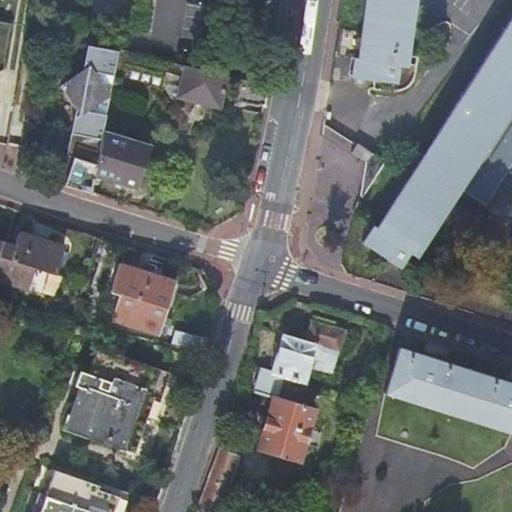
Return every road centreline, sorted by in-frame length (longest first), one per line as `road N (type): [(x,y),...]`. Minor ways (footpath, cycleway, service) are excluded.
road 1 (residential): [(263,266),(0,180)]
road 2 (secondary): [(263,266),(310,0)]
road 3 (secondary): [(171,511),(236,320),(263,266)]
road 4 (residential): [(511,350),(263,266)]
